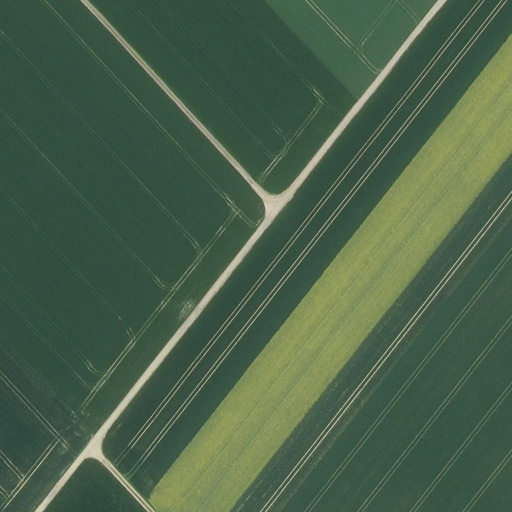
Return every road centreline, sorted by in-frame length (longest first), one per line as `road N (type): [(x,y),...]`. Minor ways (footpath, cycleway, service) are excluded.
road 1 (track): [(47,511),(457,0)]
road 2 (track): [(285,216),(83,0)]
